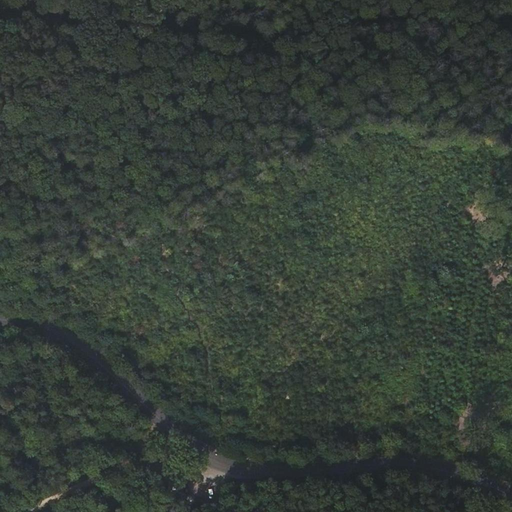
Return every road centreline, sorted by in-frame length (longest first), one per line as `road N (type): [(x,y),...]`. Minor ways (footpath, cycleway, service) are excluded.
road 1 (tertiary): [(511,496),(451,471),(402,465),(211,461),(58,331),(0,318)]
road 2 (track): [(0,22),(117,43),(344,25),(511,38)]
road 3 (track): [(25,511),(121,466),(211,461)]
